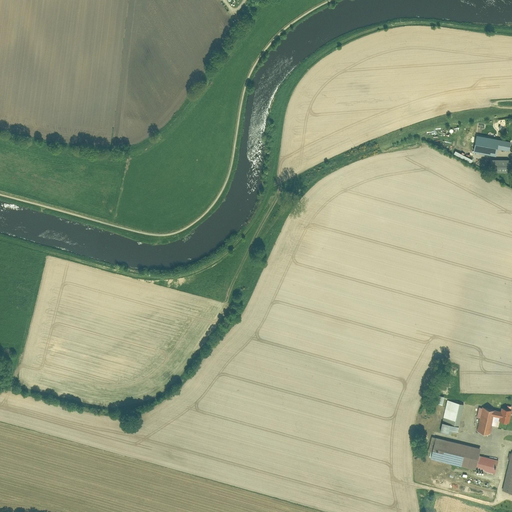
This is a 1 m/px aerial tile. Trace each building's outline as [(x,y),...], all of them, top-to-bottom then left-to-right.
[(510,140),(474,135),(472,149),(497,152),(498,147),(508,148),(510,140)] [(509,170),(509,158),(486,159),(486,164),(493,164),(493,170),(509,170)] [(443,395),(431,393),(429,401),(441,404),(443,395)] [(463,404),(447,400),(440,432),(449,434),(450,429),(458,431),(463,404)] [(479,428),(490,431),(495,412),(503,415),(502,418),(510,420),(511,411),(511,408),(505,407),(504,411),(484,406),(479,428)] [(436,440),(431,460),(496,475),(499,462),(479,457),(481,450),(436,440)]
